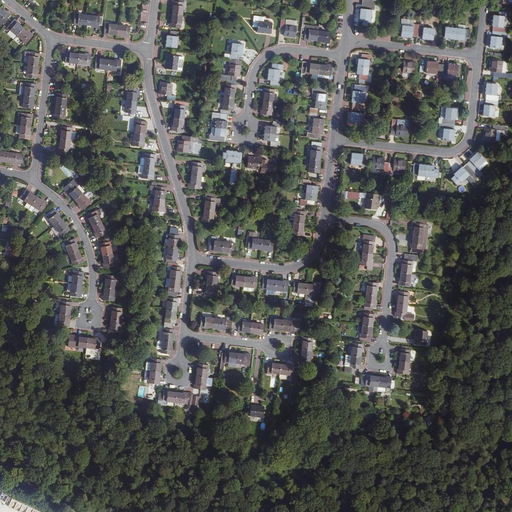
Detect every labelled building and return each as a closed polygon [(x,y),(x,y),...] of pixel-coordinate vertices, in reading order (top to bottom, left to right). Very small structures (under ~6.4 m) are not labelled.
[(182,18),(184,1),(172,0),(171,9),(173,10),(172,17),(182,18)] [(372,11),(373,6),(359,4),(359,10),(357,10),(356,21),(360,21),(359,27),(367,28),(369,11),(372,12),(372,11)] [(5,11),(4,12),(0,8),(0,23),(1,24),(10,14),(5,11)] [(81,27),(81,25),(87,26),(88,16),(75,14),(74,26),(81,27)] [(99,29),(100,17),(88,16),(87,26),(93,27),(93,29),(99,29)] [(501,28),(502,17),(495,16),(491,16),(490,27),(491,27),(491,32),(503,33),(503,29),(501,28)] [(181,31),(182,18),(172,17),(171,24),(170,23),(169,30),(181,31)] [(10,30),(16,35),(22,27),(18,23),(19,22),(14,18),(5,28),(9,31),(10,30)] [(249,28),(254,29),(255,22),(260,23),(261,19),(250,18),(249,28)] [(282,25),(282,22),(278,21),(277,30),(281,30),(281,37),(292,39),(293,27),(282,25)] [(268,35),(269,24),(260,23),(255,22),(254,29),(253,33),(268,35)] [(410,35),(414,36),(416,23),(411,22),(411,25),(410,25),(399,24),(398,36),(409,38),(410,35)] [(420,26),(421,23),(416,23),(414,36),(419,37),(419,39),(431,40),(432,28),(420,26)] [(113,37),(114,35),(118,36),(119,26),(107,25),(106,37),(113,37)] [(131,39),(132,28),(119,26),(118,36),(125,37),(124,39),(131,39)] [(306,41),(307,40),(314,41),(315,32),(316,27),(302,26),(302,27),(298,27),(297,38),(301,39),(301,41),(306,41)] [(454,40),(455,27),(442,26),(441,34),(447,35),(446,39),(454,40)] [(27,29),(26,30),(22,27),(16,35),(21,39),(20,41),(24,44),(33,34),(27,29)] [(467,37),(468,29),(463,28),(455,27),(454,40),(461,41),(461,37),(467,37)] [(327,44),(328,33),(315,32),(314,41),(320,42),(320,43),(327,44)] [(500,38),(502,39),(503,33),(491,32),(490,37),(488,37),(487,48),(498,49),(500,38)] [(165,49),(177,50),(179,35),(169,34),(169,39),(166,38),(165,49)] [(240,46),(228,44),(226,61),(235,62),(236,57),(239,58),(240,46)] [(39,58),(39,53),(24,51),(23,55),(28,55),(27,65),(36,66),(37,58),(39,58)] [(70,54),(71,53),(65,52),(63,64),(76,65),(77,55),(70,54)] [(82,54),(82,56),(77,55),(76,65),(87,66),(89,55),(82,54)] [(364,69),(366,56),(357,55),(357,61),(353,61),(352,68),(364,69)] [(95,57),(94,69),(106,70),(107,60),(101,59),(101,58),(95,57)] [(177,73),(178,60),(167,58),(166,72),(177,73)] [(114,59),(113,61),(107,60),(106,70),(119,72),(120,60),(114,59)] [(488,72),(490,72),(489,77),(511,80),(511,75),(504,74),(499,73),(501,62),(489,61),(488,72)] [(310,65),(300,64),(298,74),(315,77),(317,67),(310,67),(310,65)] [(410,76),(411,65),(400,64),(399,70),(394,69),(393,78),(399,79),(399,78),(399,75),(406,76),(410,76)] [(37,71),(36,71),(36,66),(27,65),(25,76),(36,78),(37,71)] [(228,82),(229,78),(234,78),(235,79),(236,79),(238,67),(226,65),(225,77),(217,76),(216,81),(224,82),(228,82)] [(264,82),(267,82),(266,87),(275,88),(277,72),(279,72),(280,67),(268,65),(267,71),(265,70),(264,82)] [(435,67),(435,66),(423,65),(422,77),(434,78),(433,81),(439,81),(441,68),(435,67)] [(323,68),(317,67),(315,77),(324,78),(328,78),(330,68),(323,67),(323,68)] [(445,67),(445,69),(441,68),(439,81),(444,82),(444,79),(455,80),(457,68),(445,67)] [(354,81),(362,82),(364,69),(352,68),(351,75),(355,75),(354,81)] [(34,91),(35,84),(24,83),(24,88),(19,87),(18,95),(23,96),(33,97),(34,91)] [(492,96),(493,85),(482,83),(480,94),(482,95),(481,99),(494,101),(497,101),(498,97),(492,96)] [(223,86),(222,85),(221,92),(221,99),(230,100),(231,93),(233,93),(233,87),(223,86)] [(167,98),(167,103),(175,104),(176,99),(172,99),(173,88),(162,86),(161,97),(167,98)] [(359,105),(361,88),(349,87),(348,93),(347,93),(346,104),(348,104),(348,108),(361,110),(361,106),(359,105)] [(123,92),(125,92),(124,101),(133,102),(133,95),(135,95),(136,90),(123,88),(123,92)] [(324,95),(324,90),(314,89),(309,89),(309,94),(314,94),(313,102),(325,103),(326,95),(324,95)] [(270,104),(272,91),(260,90),(260,96),(261,96),(261,103),(270,104)] [(67,98),(67,94),(55,92),(54,98),(56,98),(55,104),(64,105),(65,97),(67,98)] [(33,104),(32,104),(33,97),(23,96),(21,108),(32,110),(33,104)] [(219,111),(217,111),(217,115),(218,115),(226,116),(228,116),(228,112),(231,112),(231,107),(230,107),(230,100),(221,99),(219,111)] [(490,105),(494,106),(494,101),(481,99),(481,104),(479,104),(478,115),(489,116),(490,105)] [(134,108),(132,108),(133,102),(124,101),(123,109),(121,109),(120,113),(133,114),(134,108)] [(324,111),(325,103),(313,102),(312,110),(307,110),(307,114),(316,115),(316,111),(324,111)] [(257,116),(269,117),(270,104),(261,103),(260,110),(258,110),(257,116)] [(65,114),(63,113),(64,105),(55,104),(55,110),(53,110),(52,116),(64,118),(65,114)] [(174,114),(175,115),(175,121),(185,122),(186,113),(189,113),(189,110),(174,108),(174,114)] [(358,116),(360,116),(361,110),(348,108),(347,114),(345,114),(344,125),(357,126),(358,116)] [(452,121),(454,109),(441,108),(439,119),(436,119),(436,124),(449,126),(450,121),(452,121)] [(31,121),(32,115),(18,113),(17,117),(20,118),(19,127),(29,128),(30,121),(31,121)] [(307,118),(311,119),(310,127),(323,128),(323,120),(315,119),(316,115),(307,114),(307,118)] [(213,130),(224,131),(225,123),(226,116),(218,115),(218,116),(210,115),(209,122),(213,122),(213,130)] [(397,124),(397,119),(388,118),(387,128),(392,129),(391,134),(403,136),(404,125),(397,124)] [(145,128),(146,122),(134,121),(134,124),(135,124),(134,134),(143,135),(143,127),(145,128)] [(172,134),(183,135),(185,122),(175,121),(174,128),(172,128),(172,134)] [(71,131),(71,127),(70,127),(70,124),(61,123),(61,126),(59,126),(58,132),(61,132),(60,138),(68,139),(69,131),(71,131)] [(269,128),(262,127),(262,135),(273,136),(274,129),(277,129),(278,124),(270,123),(269,128)] [(451,130),(448,130),(449,126),(436,124),(435,129),(438,129),(437,141),(450,143),(451,130)] [(501,131),(501,126),(488,125),(487,129),(481,128),(480,139),(491,141),(493,130),(497,130),(501,131)] [(30,133),(28,133),(29,128),(19,127),(18,135),(18,138),(29,140),(30,133)] [(322,137),(323,128),(310,127),(309,136),(305,135),(304,139),(320,140),(321,137),(322,137)] [(224,139),(224,131),(213,130),(212,137),(208,137),(207,142),(222,143),(222,139),(224,139)] [(144,140),(142,139),(143,135),(134,134),(133,140),(132,140),(131,144),(143,146),(144,140)] [(273,144),(273,136),(262,135),(261,143),(268,143),(267,149),(276,150),(276,144),(273,144)] [(69,147),(67,146),(68,139),(60,138),(59,145),(57,144),(56,150),(59,151),(58,154),(68,155),(69,147)] [(191,145),(192,140),(185,139),(184,144),(176,143),(175,154),(188,155),(189,144),(191,145)] [(320,155),(321,145),(309,144),(308,161),(318,162),(318,155),(320,155)] [(16,161),(17,152),(3,150),(2,160),(10,161),(10,163),(15,163),(16,161)] [(230,171),(238,172),(240,154),(236,154),(236,153),(224,152),(224,155),(220,155),(219,161),(223,161),(223,164),(230,165),(230,171)] [(142,157),(144,158),(143,166),(152,167),(153,161),(155,161),(156,155),(143,153),(142,157)] [(357,167),(364,168),(365,157),(359,156),(359,154),(348,153),(346,163),(358,165),(357,167)] [(467,162),(468,163),(464,167),(475,179),(479,176),(474,171),(482,163),(475,155),(467,162)] [(261,160),(261,159),(246,158),(245,168),(260,170),(261,160)] [(384,175),(385,167),(385,163),(379,162),(379,159),(369,158),(368,169),(378,170),(378,174),(384,175)] [(266,161),(261,160),(260,170),(260,173),(269,174),(270,165),(266,165),(266,161)] [(317,168),(318,162),(308,161),(306,174),(318,175),(319,169),(317,168)] [(389,167),(385,167),(384,175),(388,176),(389,172),(400,173),(401,162),(390,161),(390,163),(389,167)] [(191,170),(191,176),(201,177),(202,164),(190,163),(189,170),(191,170)] [(409,165),(408,177),(413,178),(421,178),(422,167),(409,165)] [(154,173),(152,173),(152,167),(143,166),(142,173),(140,173),(140,178),(153,179),(154,173)] [(429,171),(429,168),(422,167),(421,178),(433,180),(434,171),(429,171)] [(466,177),(472,183),(475,179),(464,167),(460,170),(459,168),(450,176),(452,177),(448,181),(453,186),(457,183),(458,184),(466,177)] [(79,183),(74,176),(61,186),(68,193),(69,192),(73,196),(80,190),(76,185),(79,183)] [(199,190),(201,177),(191,176),(190,183),(188,183),(188,188),(199,190)] [(317,187),(309,186),(309,182),(301,181),(300,185),(304,185),(303,193),(316,194),(317,187)] [(83,188),(80,190),(83,194),(89,189),(89,187),(87,184),(83,188)] [(162,193),(163,188),(162,188),(146,186),(145,189),(152,190),(151,200),(160,201),(161,193),(162,193)] [(24,202),(27,204),(32,196),(27,193),(28,192),(22,189),(17,198),(24,202)] [(86,196),(86,197),(83,194),(80,190),(73,196),(78,202),(76,203),(80,208),(90,200),(86,196)] [(314,202),(315,202),(316,194),(303,193),(302,201),(299,200),(298,206),(313,207),(314,202)] [(379,208),(379,196),(367,194),(366,200),(364,200),(363,210),(376,211),(377,207),(379,208)] [(37,199),(32,196),(27,204),(32,207),(38,210),(44,202),(38,198),(37,199)] [(204,203),(204,210),(213,211),(214,204),(219,205),(219,200),(216,199),(204,198),(203,203),(204,203)] [(160,205),(160,201),(151,200),(150,206),(148,206),(148,210),(160,212),(161,206),(160,205)] [(56,213),(57,212),(53,207),(45,214),(52,223),(59,217),(56,213)] [(99,211),(97,207),(85,211),(87,216),(88,216),(91,222),(100,219),(97,212),(99,211)] [(212,219),(213,211),(204,210),(203,216),(201,216),(201,222),(212,224),(213,220),(212,219)] [(291,216),(293,216),(292,224),(302,226),(303,218),(304,218),(305,213),(292,212),(291,216)] [(63,223),(59,217),(52,223),(57,231),(60,234),(68,227),(64,222),(63,223)] [(104,226),(103,227),(100,219),(91,222),(93,229),(92,229),(94,235),(106,231),(104,226)] [(424,236),(426,224),(412,222),(411,222),(411,228),(412,229),(411,235),(421,236),(424,236)] [(57,231),(52,223),(49,226),(55,233),(57,231)] [(302,233),(301,233),(302,226),(292,224),(291,233),(289,233),(289,237),(302,239),(302,233)] [(176,235),(176,231),(168,230),(168,234),(167,234),(166,238),(168,238),(166,247),(176,248),(177,241),(178,241),(179,235),(176,235)] [(252,251),(253,250),(259,251),(261,241),(256,240),(257,235),(248,234),(246,250),(252,251)] [(74,235),(64,239),(68,250),(77,247),(75,241),(76,241),(74,235)] [(424,236),(421,236),(411,235),(411,242),(409,241),(408,247),(423,249),(424,236)] [(113,242),(112,238),(100,239),(101,246),(102,246),(103,252),(112,250),(111,242),(113,242)] [(214,253),(214,251),(221,252),(223,243),(213,241),(214,240),(210,240),(209,252),(214,253)] [(269,240),(269,242),(261,241),(259,251),(265,252),(265,253),(271,254),(273,241),(269,240)] [(230,242),(230,244),(223,243),(221,252),(227,253),(227,254),(233,255),(235,243),(230,242)] [(371,249),(372,249),(372,243),(360,242),(360,246),(362,247),(361,254),(370,256),(371,249)] [(80,252),(79,253),(77,247),(68,250),(72,262),(82,258),(80,252)] [(177,254),(176,254),(176,248),(166,247),(165,254),(164,254),(164,259),(175,260),(176,260),(177,254)] [(115,258),(114,258),(112,250),(103,252),(104,259),(103,259),(103,265),(116,263),(115,258)] [(360,262),(358,262),(358,266),(370,268),(371,262),(369,262),(370,256),(361,254),(360,262)] [(411,266),(412,266),(412,262),(415,262),(416,255),(404,254),(403,260),(400,259),(400,265),(401,265),(400,272),(410,273),(411,266)] [(166,266),(169,266),(168,278),(178,279),(178,273),(180,273),(181,267),(176,267),(176,264),(166,263),(166,266)] [(67,272),(70,273),(69,281),(79,282),(80,275),(81,275),(82,270),(67,269),(67,272)] [(216,276),(216,271),(204,270),(204,276),(205,277),(204,283),(214,284),(215,276),(216,276)] [(410,281),(409,281),(410,273),(400,272),(399,279),(398,279),(397,285),(409,286),(410,281)] [(102,279),(104,279),(103,285),(113,287),(114,279),(117,279),(117,275),(103,273),(102,279)] [(235,277),(235,276),(230,275),(228,286),(241,287),(242,278),(235,277)] [(248,279),(242,278),(241,287),(249,288),(253,289),(254,278),(248,277),(248,279)] [(178,286),(177,286),(178,279),(168,278),(167,287),(166,294),(175,295),(175,291),(177,291),(178,286)] [(268,281),(268,280),(262,279),(261,290),(273,291),(274,282),(268,281)] [(364,285),(366,285),(364,294),(374,295),(375,287),(376,287),(377,282),(364,280),(364,285)] [(80,288),(78,288),(79,282),(69,281),(68,290),(68,293),(79,294),(80,288)] [(280,283),(274,282),(273,291),(285,293),(286,282),(280,281),(280,283)] [(214,293),(213,293),(214,284),(204,283),(203,290),(202,290),(201,296),(213,297),(214,293)] [(293,283),(291,294),(303,295),(304,286),(299,285),(299,283),(293,283)] [(113,295),(112,295),(113,287),(103,285),(102,292),(101,292),(100,298),(112,300),(113,295)] [(311,285),(311,287),(304,286),(303,295),(303,300),(315,301),(317,285),(311,285)] [(407,297),(408,293),(396,292),(395,297),(397,297),(396,304),(405,305),(406,297),(407,297)] [(175,295),(166,294),(164,310),(174,311),(175,304),(176,304),(177,298),(174,298),(175,295)] [(362,301),(361,305),(371,307),(374,307),(375,301),(373,301),(374,295),(364,294),(364,301),(362,301)] [(55,302),(57,302),(56,311),(66,312),(67,305),(68,305),(69,300),(56,298),(55,302)] [(405,313),(404,313),(405,305),(396,304),(395,310),(394,310),(393,316),(402,317),(402,320),(412,321),(412,314),(405,313)] [(119,320),(120,308),(110,307),(109,313),(111,313),(110,319),(119,320)] [(174,311),(164,310),(163,325),(171,326),(172,322),(174,323),(175,316),(173,316),(174,311)] [(67,318),(65,318),(66,312),(56,311),(55,318),(54,318),(53,323),(66,325),(67,318)] [(360,316),(362,316),(361,325),(370,326),(371,319),(372,319),(373,313),(361,312),(360,316)] [(203,327),(203,326),(210,326),(212,317),(199,316),(197,326),(203,327)] [(222,330),(223,319),(212,317),(210,326),(217,327),(217,329),(222,330)] [(273,328),(280,329),(282,319),(269,317),(267,329),(273,330),(273,328)] [(295,318),(295,321),(282,319),(280,329),(287,330),(287,331),(293,332),(294,328),(298,328),(299,319),(295,318)] [(107,332),(117,333),(119,320),(110,319),(109,325),(108,325),(107,332)] [(223,319),(222,327),(229,328),(230,320),(223,319)] [(248,331),(249,322),(236,320),(235,329),(235,331),(241,332),(242,330),(248,331)] [(260,334),(261,323),(249,322),(248,331),(254,332),(253,334),(260,334)] [(171,326),(163,325),(162,333),(161,340),(170,341),(171,334),(172,334),(173,328),(171,328),(171,326)] [(371,333),(369,332),(370,326),(361,325),(360,331),(358,331),(357,337),(370,338),(371,333)] [(424,345),(426,331),(415,329),(414,343),(424,345)] [(75,346),(76,344),(84,345),(85,335),(78,334),(78,333),(67,331),(65,344),(75,346)] [(91,335),(91,336),(85,335),(84,345),(91,346),(91,348),(95,348),(97,336),(91,335)] [(310,350),(311,339),(300,337),(299,342),(300,342),(299,349),(310,350)] [(171,347),(170,347),(170,341),(161,340),(160,348),(160,351),(170,353),(171,347)] [(361,350),(361,344),(351,343),(350,355),(358,356),(359,350),(361,350)] [(408,362),(409,349),(408,349),(401,348),(399,348),(398,354),(400,354),(399,361),(408,362)] [(297,362),(309,363),(310,350),(299,349),(298,357),(297,357),(297,362)] [(226,365),(227,363),(235,364),(236,354),(228,353),(228,351),(223,351),(223,355),(222,364),(226,365)] [(242,353),(242,354),(236,354),(235,364),(242,364),(242,366),(247,367),(248,354),(242,353)] [(359,363),(358,363),(358,356),(350,355),(344,354),(342,372),(353,374),(353,369),(358,369),(359,363)] [(158,366),(158,360),(146,358),(145,362),(145,363),(147,363),(146,370),(155,372),(156,365),(158,366)] [(270,363),(270,362),(266,361),(264,373),(269,374),(269,372),(277,373),(278,364),(270,363)] [(396,373),(406,375),(408,362),(399,361),(398,368),(396,368),(396,373)] [(284,363),(284,365),(278,364),(277,373),(278,373),(285,374),(284,375),(285,376),(290,376),(291,364),(284,363)] [(195,370),(196,371),(196,376),(206,377),(207,370),(208,370),(208,365),(196,364),(195,370)] [(156,378),(154,378),(155,372),(146,370),(145,378),(143,379),(143,383),(155,384),(156,378)] [(367,385),(367,384),(376,385),(377,376),(370,375),(370,374),(364,373),(364,375),(363,385),(367,385)] [(206,386),(205,385),(206,377),(196,376),(195,383),(194,383),(193,389),(206,391),(206,386)] [(383,376),(383,377),(377,376),(376,385),(384,386),(384,387),(388,387),(388,380),(389,376),(383,376)] [(157,393),(156,399),(166,400),(173,401),(174,392),(168,392),(168,390),(162,389),(162,394),(157,393)] [(174,392),(173,401),(185,403),(186,392),(181,392),(180,393),(174,392)] [(263,418),(264,407),(249,405),(248,416),(263,418)] [(431,415),(424,418),(429,425),(435,421),(431,415)]
